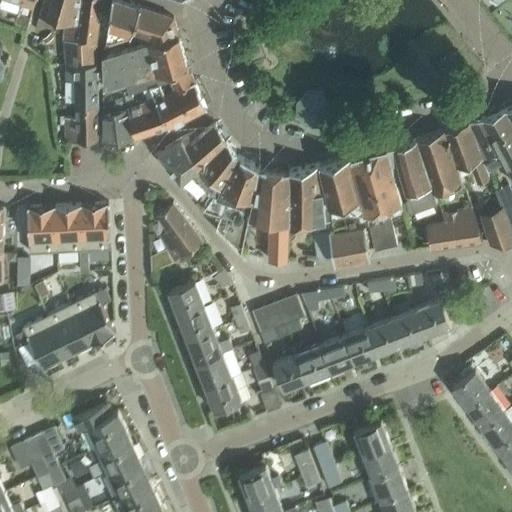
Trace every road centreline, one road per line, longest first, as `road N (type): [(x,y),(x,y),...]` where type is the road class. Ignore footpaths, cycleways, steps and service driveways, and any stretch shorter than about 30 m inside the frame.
road 1 (residential): [(143,150),(259,280),(500,248),(511,264)]
road 2 (residential): [(182,461),(435,368),(511,315)]
road 3 (residential): [(511,72),(466,103),(313,145),(271,145),(244,128),(229,105)]
road 4 (residential): [(143,358),(133,167)]
road 5 (residential): [(0,427),(143,358)]
road 6 (residential): [(0,191),(102,185),(133,167)]
